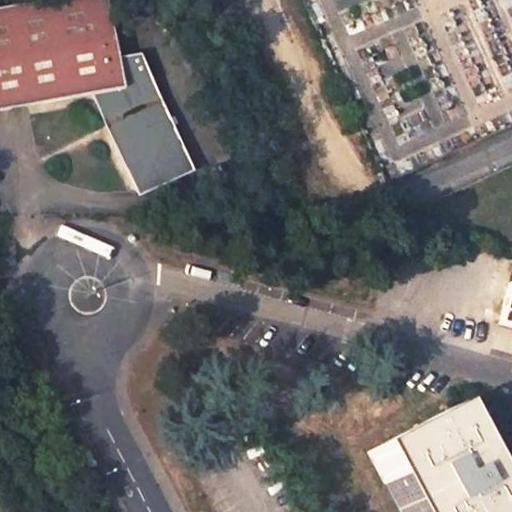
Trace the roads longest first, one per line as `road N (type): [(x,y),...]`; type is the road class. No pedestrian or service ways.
road 1 (residential): [(139,272),(511,374)]
road 2 (residential): [(139,272),(111,243),(92,237),(71,237),(37,258),(23,296),(26,316),(51,347),(91,356)]
road 3 (residential): [(148,511),(94,402),(91,356)]
road 4 (residential): [(511,138),(388,195)]
